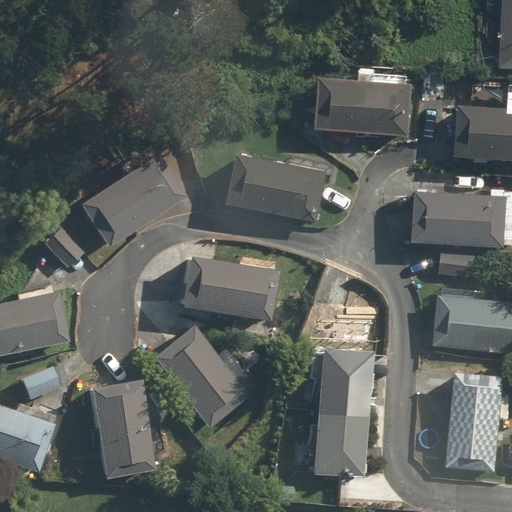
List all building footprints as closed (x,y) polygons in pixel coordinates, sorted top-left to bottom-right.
[(511,66),(511,0),(505,0),(502,66),(511,66)] [(414,81),(322,72),(317,124),(409,133),(414,81)] [(511,106),(461,102),(456,153),(511,157),(511,106)] [(330,169),(239,148),(227,198),(318,220),(330,169)] [(155,150),(78,200),(106,242),(182,191),(155,150)] [(510,194),(418,187),(414,237),(506,244),(510,194)] [(478,251),(442,250),(441,277),(477,278),(478,251)] [(277,269),(187,252),(178,302),(267,319),(277,269)] [(57,289),(0,299),(0,352),(67,340),(57,289)] [(511,299),(439,291),(433,344),(511,353),(511,299)] [(189,323),(149,355),(208,427),(248,394),(245,391),(254,384),(223,346),(214,353),(189,323)] [(370,346),(318,344),(311,472),(363,474),(370,346)] [(52,364),(19,378),(27,397),(60,384),(52,364)] [(507,372),(457,367),(447,465),(497,470),(507,372)] [(137,374),(87,383),(104,477),(154,468),(137,374)] [(53,422),(0,403),(0,457),(37,470),(53,422)]
